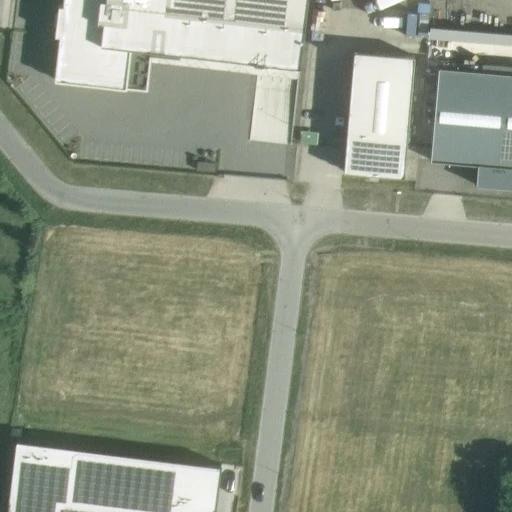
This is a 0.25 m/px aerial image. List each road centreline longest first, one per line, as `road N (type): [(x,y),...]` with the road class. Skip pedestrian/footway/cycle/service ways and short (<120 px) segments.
road 1 (unclassified): [(299,218),(61,194),(0,129)]
road 2 (unclassified): [(261,511),(299,218)]
road 3 (unclassified): [(511,236),(299,218)]
